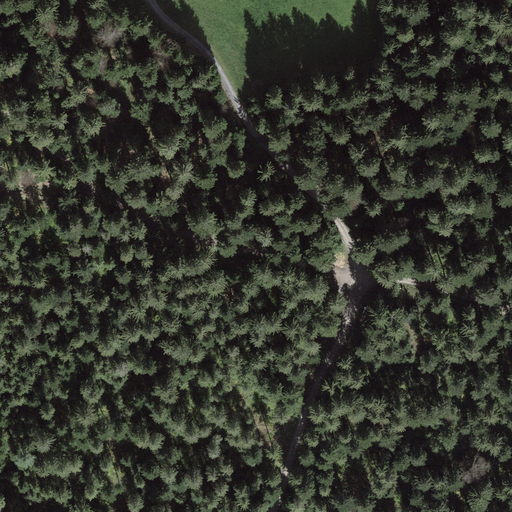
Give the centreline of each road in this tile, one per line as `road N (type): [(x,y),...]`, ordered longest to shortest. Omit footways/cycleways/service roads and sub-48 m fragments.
road 1 (track): [(274,511),(357,269),(337,223),(259,138),(213,60),(150,0)]
road 2 (track): [(511,430),(492,441),(427,446),(386,460),(328,511)]
road 3 (track): [(511,306),(426,283),(357,281)]
